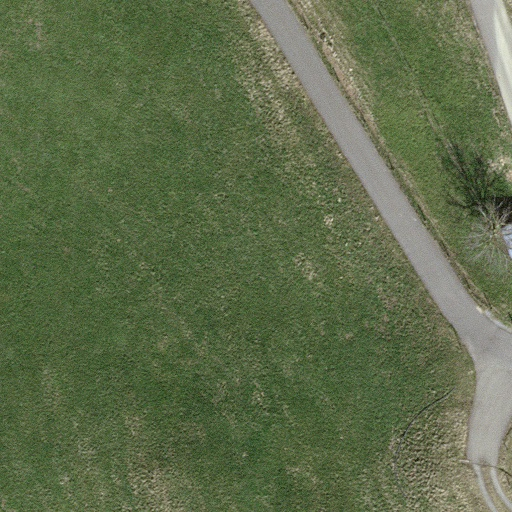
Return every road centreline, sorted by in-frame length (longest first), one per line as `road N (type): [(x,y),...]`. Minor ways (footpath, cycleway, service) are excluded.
road 1 (track): [(263,0),(455,306),(511,351)]
road 2 (track): [(506,511),(486,465),(487,439),(511,390)]
